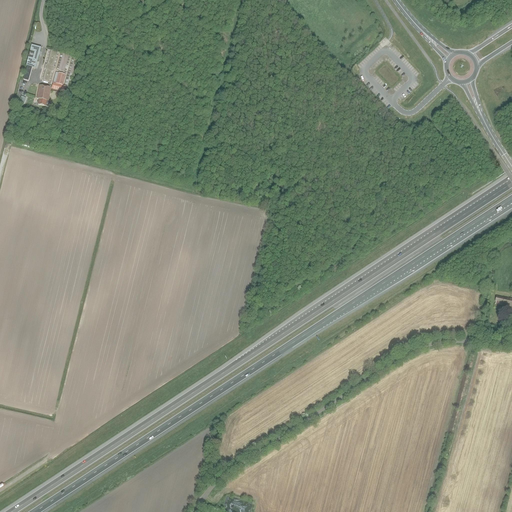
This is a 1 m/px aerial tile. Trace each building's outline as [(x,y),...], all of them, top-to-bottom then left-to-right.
[(35,69),(39,55),(40,56),(40,53),(40,52),(41,48),(32,45),(26,66),(28,66),(32,68),(35,69)] [(54,72),(55,67),(53,67),(57,52),(51,50),(48,65),(45,64),(44,69),(46,70),(43,80),(49,82),(52,71),(54,72)] [(61,53),(57,70),(66,73),(71,56),(61,53)] [(65,86),(64,91),(68,92),(78,57),(73,56),(65,86)] [(29,81),(32,68),(28,66),(24,80),(29,81)] [(51,88),(63,92),(64,91),(65,86),(63,85),(66,75),(56,72),(53,83),(51,88)] [(38,105),(46,106),(49,107),(50,101),(49,101),(51,88),(40,86),(37,99),(39,99),(38,105)] [(503,298),(496,296),(495,302),(496,302),(496,305),(502,306),(502,305),(511,307),(511,298),(503,297),(503,298)]
